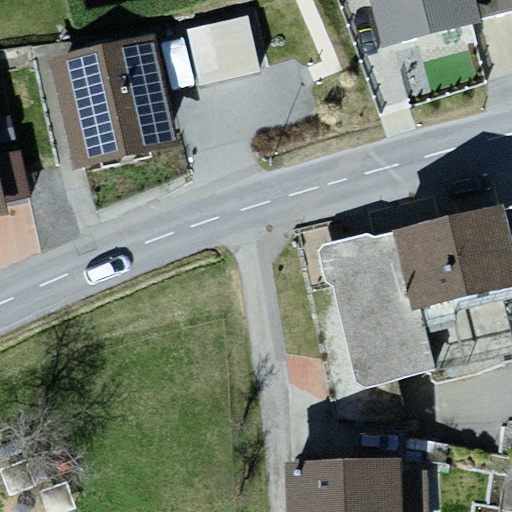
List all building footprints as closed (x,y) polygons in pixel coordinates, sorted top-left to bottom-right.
[(477,0),(358,0),(358,1),(361,0),(368,0),(381,45),(460,26),(483,20),(477,0)] [(189,22),(204,79),(267,63),(252,5),(189,22)] [(155,42),(48,65),(72,175),(179,152),(155,42)] [(511,216),(333,255),(362,390),(446,372),(435,319),(511,302),(511,216)] [(433,511),(432,458),(288,462),(289,511),(433,511)]
